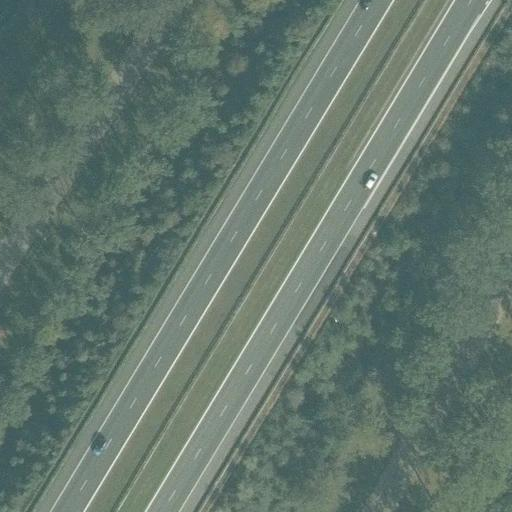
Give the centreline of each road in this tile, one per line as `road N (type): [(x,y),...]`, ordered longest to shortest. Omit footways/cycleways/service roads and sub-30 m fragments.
road 1 (motorway): [(163,511),(473,0)]
road 2 (motorway): [(376,0),(66,511)]
